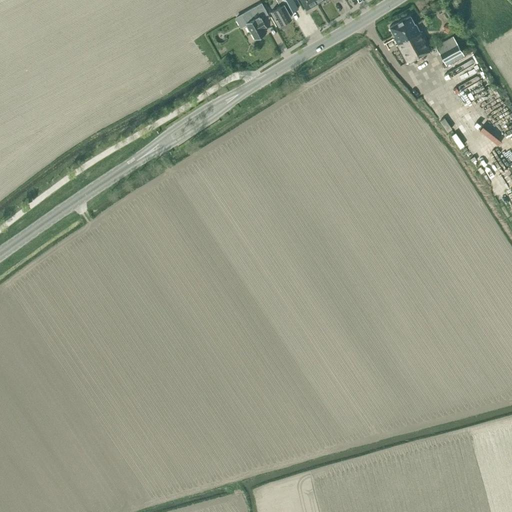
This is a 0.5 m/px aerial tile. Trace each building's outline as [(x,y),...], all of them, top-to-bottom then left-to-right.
[(278,24),(291,17),(289,13),(298,9),(293,0),(277,0),(279,4),(280,3),(281,5),(271,11),(278,24)] [(314,4),(317,2),(315,0),(301,0),(306,8),(307,9),(314,5),(314,4)] [(270,17),(261,3),(256,6),(234,18),(240,28),(246,25),(249,30),(250,30),(255,38),(265,32),(264,30),(267,28),(263,21),(270,17)] [(398,43),(396,44),(400,52),(406,63),(431,49),(421,30),(419,31),(415,23),(414,23),(410,15),(389,26),(394,34),(393,35),(398,43)] [(453,36),(435,46),(446,65),(464,55),(462,53),(455,39),(453,36)] [(460,133),(456,135),(461,148),(466,147),(460,133)] [(510,186),(511,184),(511,177),(507,169),(501,172),(510,186)]
